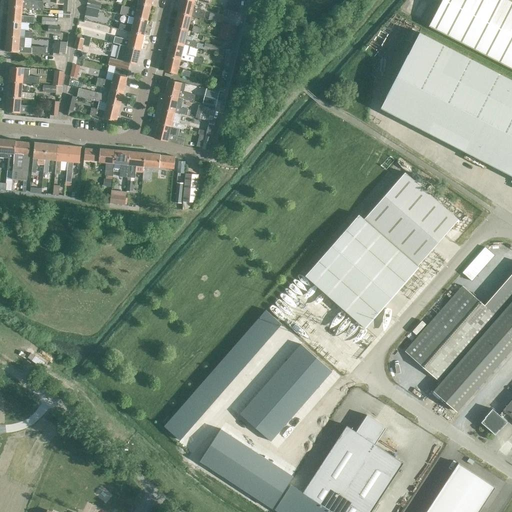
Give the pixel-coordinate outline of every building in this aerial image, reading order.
[(9,0),(9,7),(21,8),(43,10),(43,1),(25,0),(9,0)] [(63,0),(62,11),(71,12),(71,0),(63,0)] [(101,3),(88,0),(87,7),(99,10),(101,3)] [(187,0),(180,0),(178,13),(190,16),(203,19),(205,11),(192,8),(194,2),(187,0)] [(239,0),(228,0),(227,9),(237,12),(239,0)] [(511,69),(511,0),(509,0),(441,0),(428,26),(511,69)] [(122,7),(120,15),(134,18),(147,21),(151,6),(137,3),(136,10),(122,7)] [(21,16),(21,8),(9,7),(8,22),(20,23),(33,24),(33,17),(21,16)] [(97,18),(99,10),(87,8),(85,15),(97,18)] [(178,13),(174,27),(187,31),(190,16),(178,13)] [(226,24),(228,17),(209,13),(208,20),(226,24)] [(120,24),(118,29),(123,30),(130,32),(143,35),(147,21),(134,18),(132,24),(128,23),(127,25),(120,24)] [(7,37),(25,38),(31,39),(32,33),(25,32),(25,30),(20,30),(20,23),(8,22),(7,37)] [(225,25),(222,39),(230,41),(234,27),(225,25)] [(174,27),(171,42),(184,45),(188,46),(196,48),(197,43),(192,41),(192,38),(185,37),(187,31),(174,27)] [(114,37),(113,43),(117,45),(119,45),(140,50),(143,35),(130,32),(129,40),(114,37)] [(511,176),(511,81),(418,33),(380,108),(511,176)] [(25,38),(7,37),(5,52),(44,55),(45,48),(31,47),(31,49),(23,48),(24,41),(25,41),(25,38)] [(80,51),(83,39),(76,37),(73,49),(80,51)] [(65,55),(67,43),(54,41),(52,53),(65,55)] [(171,42),(167,56),(180,60),(202,65),(203,59),(186,55),(188,46),(184,45),(171,42)] [(218,53),(219,47),(205,44),(205,45),(204,49),(218,53)] [(109,58),(107,65),(115,67),(127,70),(129,63),(136,65),(140,50),(119,45),(115,60),(109,58)] [(167,56),(163,71),(176,74),(180,60),(167,56)] [(73,65),(70,77),(76,78),(79,66),(73,65)] [(10,67),(9,82),(22,83),(34,85),(38,85),(39,77),(28,76),(29,69),(10,67)] [(95,86),(110,89),(123,92),(126,78),(128,70),(127,70),(115,67),(113,74),(112,82),(97,78),(95,86)] [(62,86),(64,72),(54,71),(53,85),(62,86)] [(165,95),(183,99),(193,102),(195,95),(183,92),(185,84),(169,80),(165,95)] [(9,82),(7,97),(21,98),(33,100),(33,99),(34,94),(21,93),(22,84),(22,83),(9,82)] [(78,89),(76,97),(98,102),(106,104),(119,107),(123,92),(110,89),(108,96),(78,89)] [(206,89),(202,104),(215,107),(219,92),(206,89)] [(165,95),(162,109),(174,113),(181,115),(186,116),(188,110),(181,108),(183,99),(165,95)] [(65,110),(63,114),(71,116),(72,112),(76,98),(68,96),(65,110)] [(7,97),(6,112),(32,115),(32,107),(20,106),(21,98),(7,97)] [(49,115),(57,116),(58,102),(51,102),(49,115)] [(91,108),(89,115),(116,122),(119,107),(106,104),(98,102),(96,109),(91,108)] [(201,107),(199,119),(198,119),(211,122),(213,110),(201,107)] [(162,109),(158,124),(171,127),(179,129),(183,130),(184,126),(179,124),(181,115),(174,113),(162,109)] [(158,124),(154,139),(183,146),(185,139),(177,137),(179,129),(171,127),(158,124)] [(201,149),(207,151),(211,137),(205,136),(201,149)] [(0,157),(3,158),(8,159),(7,168),(6,181),(11,181),(12,169),(15,142),(15,141),(0,139),(0,157)] [(12,169),(11,181),(26,183),(30,143),(15,142),(12,169)] [(44,165),(46,144),(34,143),(31,172),(36,173),(37,165),(44,165)] [(46,144),(44,165),(43,173),(48,174),(49,160),(56,161),(57,145),(46,144)] [(57,145),(56,161),(55,174),(60,175),(60,170),(66,171),(69,146),(57,145)] [(69,146),(66,171),(65,181),(70,182),(71,182),(73,163),(79,163),(80,147),(69,146)] [(98,162),(99,150),(84,148),(83,160),(98,162)] [(99,150),(98,162),(105,163),(104,175),(112,176),(113,163),(115,150),(99,149),(99,150)] [(115,150),(113,163),(120,164),(119,169),(119,177),(127,178),(130,152),(115,150)] [(130,152),(127,178),(134,178),(135,172),(143,173),(143,166),(145,153),(130,152)] [(158,167),(160,156),(160,155),(145,153),(143,166),(158,168),(158,167)] [(174,157),(160,156),(158,167),(173,169),(174,157)] [(195,202),(198,175),(185,173),(182,201),(195,202)] [(359,215),(305,276),(365,329),(419,267),(418,266),(458,220),(404,173),(364,219),(359,215)] [(126,195),(111,194),(110,194),(110,203),(125,204),(126,195)] [(182,201),(182,209),(186,209),(195,202),(182,201)] [(511,287),(505,281),(498,290),(511,302),(511,301),(511,287)] [(462,286),(405,352),(441,383),(446,377),(453,369),(460,361),(467,353),(474,345),(481,337),(488,330),(494,322),(498,318),(484,305),(462,286)] [(511,302),(498,290),(490,298),(504,311),(508,306),(511,302)] [(490,298),(484,305),(498,318),(501,314),(504,311),(490,298)] [(504,311),(501,314),(511,323),(511,309),(508,306),(504,311)] [(281,325),(265,311),(258,319),(274,333),(281,325)] [(494,322),(511,337),(511,323),(501,314),(498,318),(494,322)] [(274,333),(258,319),(251,326),(267,340),(274,333)] [(511,337),(494,322),(488,330),(511,350),(511,348),(511,337)] [(267,340),(251,326),(245,334),(260,348),(267,340)] [(488,330),(481,337),(504,358),(511,350),(488,330)] [(260,348),(245,334),(238,342),(254,356),(260,348)] [(481,337),(474,345),(497,366),(504,358),(481,337)] [(254,356),(238,342),(231,350),(247,363),(254,356)] [(301,345),(294,353),(309,366),(316,358),(301,345)] [(474,345),(467,353),(490,374),(497,366),(474,345)] [(247,363),(231,350),(225,357),(240,371),(247,363)] [(294,353),(287,360),(302,374),(309,366),(294,353)] [(467,353),(460,361),(483,381),(490,374),(467,353)] [(240,371),(225,357),(218,365),(234,379),(240,371)] [(316,358),(309,366),(324,379),(331,372),(316,358)] [(287,360),(280,368),(296,382),(302,374),(287,360)] [(460,361),(453,369),(477,389),(483,381),(460,361)] [(234,379),(218,365),(211,373),(227,386),(234,379)] [(309,366),(302,374),(318,387),(324,379),(309,366)] [(280,368),(273,376),(289,389),(296,382),(280,368)] [(453,369),(446,377),(470,397),(477,389),(453,369)] [(227,386),(211,373),(204,380),(220,394),(227,386)] [(302,374),(296,382),(311,395),(318,387),(302,374)] [(273,376),(267,384),(282,397),(289,389),(273,376)] [(441,383),(440,384),(463,405),(470,397),(446,377),(441,383)] [(220,394),(204,380),(198,388),(213,402),(220,394)] [(296,382),(289,389),(304,403),(311,395),(296,382)] [(267,384),(260,391),(275,405),(282,397),(267,384)] [(440,384),(433,392),(456,412),(463,405),(440,384)] [(213,402),(198,388),(191,396),(207,409),(213,402)] [(289,389),(282,397),(297,411),(304,403),(289,389)] [(260,391),(253,399),(268,413),(275,405),(260,391)] [(207,409),(191,396),(184,403),(200,417),(207,409)] [(282,397),(275,405),(290,418),(297,411),(282,397)] [(253,399),(246,407),(262,420),(268,413),(253,399)] [(503,411),(506,413),(511,418),(511,399),(503,410),(503,411)] [(200,417),(184,403),(178,411),(193,425),(200,417)] [(275,405),(268,413),(284,426),(290,418),(275,405)] [(246,407),(239,415),(255,428),(262,420),(246,407)] [(507,423),(502,418),(506,413),(503,411),(499,416),(492,409),(484,418),(485,418),(481,423),(495,435),(499,431),(507,423)] [(193,425),(178,411),(171,419),(187,432),(193,425)] [(268,413),(262,420),(277,434),(284,426),(268,413)] [(291,485),(274,510),(277,511),(371,511),(403,463),(375,445),(385,428),(369,417),(366,416),(355,432),(346,426),(302,493),(291,485)] [(187,432),(171,419),(164,427),(180,441),(187,432)] [(262,420),(255,428),(270,442),(277,434),(262,420)] [(222,429),(198,457),(208,465),(230,437),(222,429)] [(231,437),(208,466),(217,473),(239,445),(231,437)] [(239,445),(217,473),(225,479),(248,452),(239,445)] [(248,452),(225,480),(235,486),(256,460),(248,452)] [(257,460),(235,486),(245,492),(264,466),(257,460)] [(458,464),(452,473),(470,485),(476,476),(458,464)] [(267,468),(247,495),(258,501),(277,475),(267,468)] [(452,473),(446,482),(464,494),(470,485),(452,473)] [(476,476),(470,485),(489,497),(495,488),(476,476)] [(280,477),(260,503),(270,509),(291,485),(280,477)] [(446,482),(440,491),(458,503),(464,494),(446,482)] [(470,485),(464,494),(483,506),(489,497),(470,485)] [(440,491),(434,500),(452,511),(458,503),(440,491)] [(464,494),(458,503),(472,511),(478,511),(483,506),(464,494)] [(452,511),(434,500),(428,509),(432,511),(452,511)] [(472,511),(458,503),(452,511),(472,511)]
